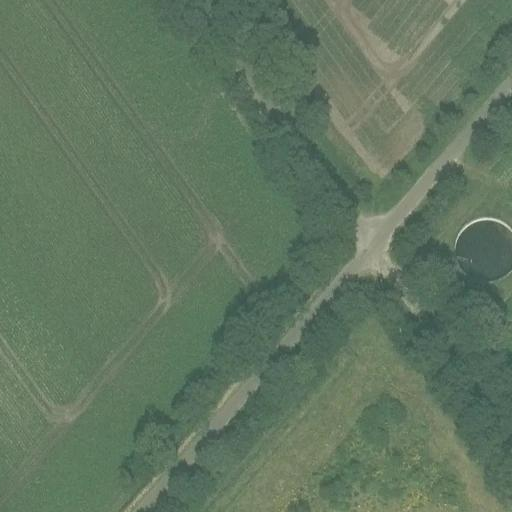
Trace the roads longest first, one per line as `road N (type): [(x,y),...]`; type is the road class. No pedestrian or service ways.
road 1 (unclassified): [(142,511),(372,248)]
road 2 (residential): [(372,248),(195,0)]
road 3 (unclassified): [(372,248),(511,85)]
